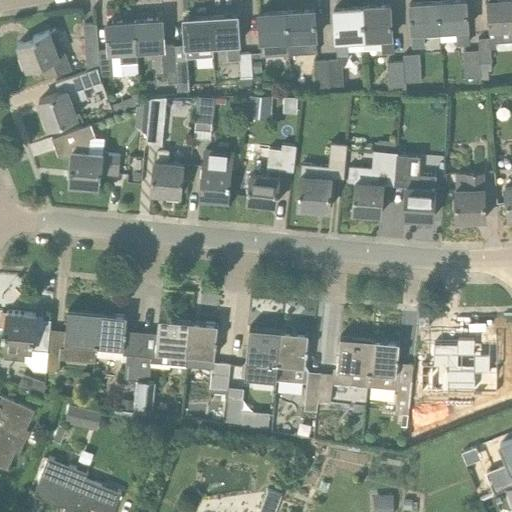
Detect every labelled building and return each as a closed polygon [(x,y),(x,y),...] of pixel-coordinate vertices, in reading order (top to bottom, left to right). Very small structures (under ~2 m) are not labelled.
[(466,0),(438,2),(439,30),(456,29),(457,44),(469,43),(466,0)] [(511,0),(487,0),(489,30),(490,38),(490,49),(495,48),(495,43),(511,41),(511,0)] [(423,31),(439,30),(438,2),(410,4),(412,48),(424,47),(423,31)] [(362,7),(363,39),(363,50),(381,49),(381,53),(392,52),(390,5),(362,7)] [(337,60),(327,60),(329,93),(343,92),(342,67),(347,60),(347,54),(347,51),(363,50),(363,39),(362,7),(334,9),(336,55),(337,55),(337,60)] [(314,10),(301,11),(286,12),(288,54),(317,53),(314,10)] [(260,56),(272,55),(288,54),(286,12),(258,13),(260,56)] [(238,15),(210,16),(212,45),(226,44),(228,60),(239,60),(240,78),(252,77),(251,53),(239,54),(238,43),(239,43),(238,15)] [(213,57),(212,45),(210,16),(183,18),(185,45),(174,45),(175,71),(177,93),(189,93),(187,58),(213,57)] [(163,19),(134,21),(136,50),(137,50),(161,48),(163,72),(175,71),(174,45),(165,46),(163,19)] [(99,75),(112,75),(121,75),(120,64),(137,62),(137,50),(136,50),(134,21),(107,23),(108,49),(98,50),(99,66),(99,75)] [(99,66),(98,50),(98,44),(96,24),(83,24),(86,71),(99,66)] [(46,77),(65,71),(70,69),(55,29),(49,31),(49,30),(33,36),(34,38),(17,44),(18,47),(19,46),(27,70),(42,64),(46,77)] [(479,51),(480,63),(491,63),(490,49),(490,38),(478,39),(479,51)] [(481,79),(480,63),(479,51),(462,52),(464,80),(481,79)] [(403,62),(405,84),(420,83),(419,54),(403,56),(403,62)] [(329,93),(327,60),(313,61),(315,94),(329,93)] [(405,92),(405,84),(403,62),(387,63),(389,93),(405,92)] [(261,63),(251,63),(252,74),(261,74),(261,63)] [(491,72),(491,63),(480,63),(481,79),(481,81),(488,81),(488,73),(491,72)] [(86,71),(77,74),(55,82),(58,92),(38,100),(48,128),(77,116),(72,103),(87,99),(83,89),(101,83),(99,75),(99,66),(86,71)] [(214,98),(198,95),(195,121),(211,123),(214,98)] [(250,96),(247,117),(269,119),(272,98),(250,96)] [(148,119),(145,144),(161,146),(166,97),(150,98),(150,103),(148,119)] [(132,98),(111,106),(114,113),(135,106),(132,98)] [(150,103),(140,102),(140,107),(136,107),(135,118),(148,119),(150,103)] [(118,174),(120,155),(104,153),(89,151),(90,138),(95,137),(90,124),(75,129),(52,138),(58,155),(71,156),(69,184),(98,187),(100,172),(118,174)] [(298,206),(329,209),(332,177),(344,178),(347,144),(331,142),(329,167),(301,164),(298,206)] [(374,144),(373,149),(394,151),(395,144),(379,142),(379,144),(374,144)] [(276,204),(280,170),(293,171),(296,146),(282,144),(281,149),(269,148),(266,174),(251,173),(247,201),(276,204)] [(158,149),(156,161),(155,161),(151,192),(181,195),(183,164),(169,163),(170,150),(158,149)] [(356,182),(353,212),(381,214),(383,185),(393,186),(396,154),(396,151),(394,151),(373,149),(371,168),(349,165),(348,181),(356,182)] [(204,164),(200,197),(228,200),(232,168),(231,168),(232,154),(218,153),(218,152),(207,150),(205,164),(204,164)] [(404,216),(433,218),(437,175),(408,173),(409,155),(396,154),(393,186),(406,186),(404,216)] [(456,220),(485,219),(484,172),(467,173),(467,189),(456,190),(456,220)] [(95,357),(99,317),(69,314),(69,309),(68,309),(65,342),(77,343),(76,360),(94,362),(95,357)] [(33,349),(48,351),(49,351),(49,341),(51,328),(43,328),(44,318),(35,317),(35,314),(7,311),(5,328),(3,327),(3,333),(5,334),(3,347),(5,347),(4,358),(25,360),(26,349),(33,350),(33,349)] [(99,313),(99,317),(95,357),(121,360),(121,361),(126,361),(124,379),(136,380),(140,350),(124,348),(127,315),(126,315),(99,313)] [(140,350),(136,380),(149,382),(151,363),(186,366),(190,326),(160,323),(160,318),(159,318),(156,351),(140,350)] [(190,321),(190,326),(186,366),(201,368),(212,369),(212,362),(214,362),(215,357),(218,324),(217,323),(216,324),(190,321)] [(250,327),(246,376),(276,379),(280,335),(250,332),(251,327),(250,327)] [(281,330),(280,335),(276,379),(290,380),(291,365),(305,366),(308,333),(307,332),(307,333),(281,330)] [(367,387),(372,339),(342,337),(342,336),(340,336),(337,368),(333,368),(333,374),(320,373),(317,403),(330,404),(332,384),(367,387)] [(367,387),(382,388),(383,373),(395,375),(399,341),(398,341),(398,342),(372,339),(367,387)] [(64,348),(65,342),(49,341),(49,351),(48,351),(45,371),(58,373),(61,348),(64,348)] [(475,342),(445,342),(444,366),(447,366),(447,382),(472,383),(472,392),(496,393),(496,369),(490,369),(490,353),(475,353),(475,342)] [(209,393),(227,395),(230,364),(214,362),(212,362),(212,369),(209,393)] [(317,403),(320,373),(308,372),(305,401),(304,413),(316,414),(317,403)] [(44,396),(45,382),(23,374),(18,387),(44,396)] [(155,382),(149,382),(136,380),(133,411),(151,414),(155,382)] [(400,380),(398,380),(397,390),(395,413),(403,414),(407,415),(409,407),(411,381),(400,380)] [(244,409),(245,386),(229,386),(227,424),(271,426),(272,410),(244,409)] [(0,465),(7,469),(16,449),(20,451),(30,431),(26,429),(35,410),(6,396),(1,405),(0,404),(0,465)] [(121,398),(119,409),(132,411),(134,400),(121,398)] [(101,412),(68,404),(65,422),(97,430),(101,412)] [(133,420),(135,412),(133,411),(132,411),(119,409),(115,409),(113,417),(133,420)] [(52,440),(60,444),(67,428),(59,425),(52,440)] [(511,438),(509,440),(510,441),(500,445),(508,463),(497,467),(497,468),(485,472),(494,494),(506,489),(511,486),(511,438)] [(34,492),(65,504),(65,505),(67,501),(74,503),(72,507),(83,511),(86,511),(90,501),(114,510),(121,492),(85,478),(88,472),(48,457),(34,492)] [(275,511),(282,495),(267,489),(258,511),(275,511)] [(392,511),(393,493),(373,493),(373,511),(392,511)] [(417,511),(417,503),(412,503),(412,499),(405,499),(404,510),(411,510),(411,511),(417,511)]
